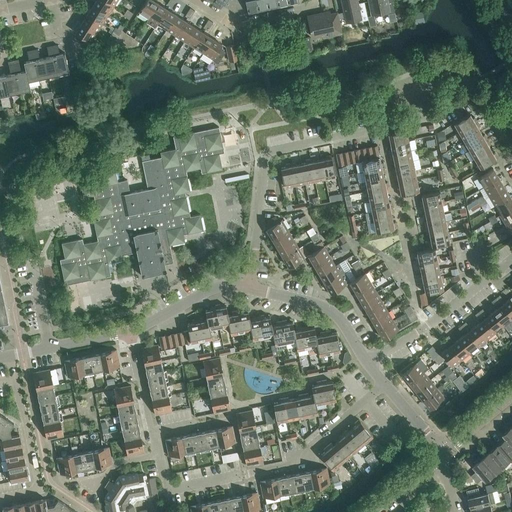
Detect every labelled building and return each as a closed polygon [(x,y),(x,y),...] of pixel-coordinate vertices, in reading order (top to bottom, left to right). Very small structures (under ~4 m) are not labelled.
[(95,0),(93,5),(108,14),(114,5),(105,0),(95,0)] [(152,0),(145,0),(138,12),(148,18),(157,3),(152,0)] [(232,0),(227,8),(233,11),(238,2),(237,0),(232,0)] [(237,0),(238,2),(233,11),(237,14),(258,9),(255,0),(237,0)] [(255,0),(258,9),(268,7),(266,0),(255,0)] [(362,21),(368,19),(364,2),(358,3),(357,0),(340,0),(345,22),(361,19),(362,21)] [(387,14),(394,12),(391,0),(369,0),(372,13),(386,9),(387,14)] [(157,3),(148,18),(157,24),(166,9),(157,3)] [(108,14),(93,5),(87,14),(102,23),(108,14)] [(166,30),(175,15),(166,9),(157,24),(166,30)] [(341,32),(337,12),(327,14),(326,12),(307,16),(312,36),(325,33),(326,35),(341,32)] [(421,12),(412,14),(414,24),(424,22),(423,20),(421,12)] [(81,23),(96,32),(102,23),(87,14),(81,23)] [(175,15),(166,30),(175,35),(184,21),(175,15)] [(184,41),(193,26),(184,21),(175,35),(184,41)] [(96,32),(81,23),(75,32),(90,42),(96,32)] [(113,30),(119,34),(125,25),(121,23),(117,29),(115,28),(113,30)] [(193,26),(184,41),(193,47),(202,32),(193,26)] [(202,32),(193,47),(202,53),(211,38),(202,32)] [(309,37),(303,38),(306,53),(313,52),(309,37)] [(211,38),(202,53),(199,57),(207,62),(209,62),(211,59),(221,44),(211,38)] [(228,60),(237,59),(236,57),(234,45),(225,47),(228,60)] [(64,53),(55,55),(59,74),(68,72),(64,53)] [(55,55),(44,57),(48,77),(59,74),(55,55)] [(44,57),(34,59),(38,79),(48,77),(44,57)] [(9,71),(20,68),(18,59),(7,62),(9,71)] [(38,79),(34,59),(23,62),(25,71),(26,71),(28,81),(38,79)] [(183,64),(181,68),(183,75),(191,72),(193,69),(183,64)] [(28,81),(26,71),(25,71),(15,73),(20,92),(30,90),(28,81)] [(20,92),(15,73),(6,75),(10,94),(20,92)] [(0,96),(10,94),(6,75),(0,76),(0,96)] [(52,92),(42,94),(43,101),(53,98),(52,92)] [(55,97),(57,108),(67,107),(65,95),(55,97)] [(458,132),(477,121),(474,117),(472,118),(469,113),(453,123),(458,132)] [(477,121),(458,132),(464,141),(480,132),(477,127),(480,126),(477,121)] [(93,195),(97,214),(98,219),(93,220),(97,240),(83,243),(82,238),(61,243),(64,258),(59,259),(65,285),(111,275),(108,263),(123,259),(122,254),(136,252),(141,275),(166,270),(165,264),(173,262),(169,245),(185,241),(183,234),(203,230),(200,214),(190,216),(185,192),(190,191),(186,171),(200,168),(202,173),(222,169),(219,153),(224,152),(218,127),(173,136),(176,148),(160,151),(161,156),(151,158),(150,159),(142,161),(147,188),(130,192),(127,179),(118,181),(114,166),(98,170),(100,177),(80,181),(83,197),(93,195)] [(390,144),(408,140),(406,129),(385,134),(386,139),(389,139),(390,144)] [(480,132),(464,141),(469,150),(487,139),(485,135),(483,136),(480,132)] [(487,139),(469,150),(474,159),(490,149),(488,145),(490,144),(487,139)] [(408,140),(390,144),(391,149),(388,149),(389,154),(410,150),(408,140)] [(371,146),(373,158),(379,157),(377,145),(371,146)] [(365,147),(368,159),(373,158),(371,146),(365,147)] [(359,149),(362,161),(368,159),(365,147),(359,149)] [(353,150),(356,162),(361,161),(362,161),(359,149),(353,150)] [(490,149),(474,159),(479,168),(498,157),(495,152),(493,153),(490,149)] [(347,151),(350,163),(356,162),(353,150),(347,151)] [(410,150),(389,154),(390,159),(393,159),(394,164),(412,160),(410,150)] [(342,152),(344,164),(350,163),(347,151),(342,152)] [(336,154),(338,165),(344,164),(342,152),(336,154)] [(447,152),(442,155),(443,162),(451,157),(447,152)] [(321,159),(325,178),(335,176),(331,155),(325,156),(326,158),(321,159)] [(363,171),(384,167),(383,162),(381,162),(379,157),(373,158),(368,159),(362,161),(361,161),(363,171)] [(315,158),(310,159),(315,180),(325,178),(321,159),(316,160),(315,158)] [(305,182),(315,180),(310,159),(305,160),(306,162),(301,163),(305,182)] [(393,174),(415,170),(412,160),(394,164),(395,169),(392,169),(393,174)] [(295,184),(305,182),(301,163),(296,164),(295,162),(290,163),(295,184)] [(295,184),(290,163),(285,164),(286,167),(280,168),(284,186),(295,184)] [(346,166),(339,167),(340,176),(341,176),(347,175),(348,174),(346,166)] [(384,167),(363,171),(365,181),(384,177),(383,173),(385,172),(384,167)] [(483,187),(499,178),(493,168),(488,171),(485,167),(477,172),(479,176),(477,177),(483,187)] [(415,170),(393,174),(394,179),(397,179),(398,184),(417,180),(415,170)] [(384,177),(365,181),(367,191),(388,187),(387,182),(385,182),(384,177)] [(499,178),(483,187),(489,196),(504,187),(499,178)] [(417,180),(398,184),(399,189),(396,189),(398,195),(419,190),(417,180)] [(388,187),(367,191),(369,201),(388,197),(387,193),(389,192),(388,187)] [(494,206),(510,197),(504,187),(489,196),(494,206)] [(420,206),(441,202),(439,191),(421,195),(422,200),(419,201),(420,206)] [(371,211),(392,207),(391,202),(389,202),(388,197),(369,201),(371,211)] [(511,200),(510,197),(494,206),(500,215),(511,207),(511,200)] [(476,199),(466,204),(467,209),(470,208),(478,203),(477,199),(476,199)] [(441,202),(420,206),(422,211),(424,211),(425,216),(444,212),(441,202)] [(478,203),(470,208),(472,211),(480,206),(478,203)] [(392,207),(371,211),(373,221),(392,217),(391,213),(393,212),(392,207)] [(505,224),(511,220),(511,207),(500,215),(505,224)] [(444,212),(425,216),(426,220),(424,221),(425,226),(446,222),(444,212)] [(272,238),(287,229),(282,219),(279,221),(275,216),(265,222),(268,227),(267,228),(272,238)] [(392,217),(373,221),(375,232),(396,227),(395,222),(393,222),(392,217)] [(446,222),(425,226),(426,231),(428,231),(429,236),(448,232),(446,222)] [(278,247),(293,239),(287,229),(272,238),(278,247)] [(448,232),(429,236),(430,240),(428,241),(429,247),(450,242),(448,232)] [(293,239),(278,247),(283,257),(298,248),(293,239)] [(298,248),(283,257),(289,266),(304,258),(303,256),(308,253),(304,246),(299,249),(298,248)] [(314,265),(329,256),(323,246),(308,255),(314,265)] [(416,263),(437,258),(435,248),(416,252),(417,257),(415,258),(416,263)] [(314,265),(319,274),(335,265),(329,256),(314,265)] [(420,272),(439,268),(437,258),(416,263),(417,268),(419,267),(420,272)] [(335,265),(319,274),(325,283),(340,274),(344,271),(339,263),(335,265)] [(439,268),(420,272),(421,277),(419,278),(420,283),(441,278),(439,268)] [(354,291),(370,282),(364,272),(349,281),(354,291)] [(340,274),(325,283),(330,293),(346,284),(340,274)] [(441,278),(420,283),(421,288),(423,287),(425,293),(443,289),(441,278)] [(360,300),(375,291),(370,282),(354,291),(360,300)] [(375,291),(360,300),(365,310),(381,301),(375,291)] [(495,298),(511,319),(511,318),(511,296),(510,298),(504,302),(499,295),(495,298)] [(511,319),(495,298),(491,301),(495,305),(497,308),(492,312),(503,325),(511,319)] [(371,319),(386,310),(381,301),(365,310),(371,319)] [(219,326),(228,324),(229,324),(227,315),(225,305),(220,306),(220,304),(214,305),(219,326)] [(205,309),(207,319),(209,328),(219,326),(214,305),(209,306),(210,308),(205,309)] [(249,320),(247,310),(242,312),(241,309),(236,310),(241,331),(250,329),(251,329),(249,320)] [(480,321),(475,325),(486,339),(495,332),(484,318),(481,315),(485,313),(482,309),(475,314),(480,321)] [(229,324),(228,324),(230,333),(241,331),(236,310),(231,311),(231,314),(227,315),(229,324)] [(386,310),(371,319),(376,328),(392,319),(386,310)] [(484,318),(495,332),(503,325),(492,312),(484,318)] [(263,337),(272,335),(270,325),(271,325),(269,316),(264,317),(263,315),(259,316),(263,337)] [(251,329),(250,329),(252,339),(263,337),(259,316),(254,317),(254,319),(249,320),(251,329)] [(207,319),(202,320),(202,318),(196,319),(201,340),(211,337),(209,328),(207,319)] [(182,331),(184,343),(201,340),(196,319),(191,320),(192,322),(186,323),(188,330),(182,331)] [(392,319),(376,328),(381,338),(397,329),(392,319)] [(285,342),(294,340),(295,340),(293,330),(291,321),(286,322),(285,320),(281,321),(285,342)] [(272,335),(274,344),(285,342),(281,321),(275,322),(275,324),(271,325),(270,325),(272,335)] [(462,325),(478,345),(479,346),(482,346),(486,344),(486,341),(485,339),(486,339),(475,325),(470,329),(465,322),(462,325)] [(307,347),(317,345),(315,335),(313,326),(308,327),(307,324),(302,326),(307,347)] [(459,338),(469,352),(478,345),(462,325),(458,328),(463,335),(459,338)] [(295,340),(294,340),(296,349),(307,347),(302,326),(297,327),(298,329),(293,330),(295,340)] [(325,331),(329,352),(340,350),(336,331),(330,332),(330,330),(325,331)] [(176,333),(178,344),(184,343),(182,331),(176,333)] [(317,345),(319,354),(329,352),(325,331),(320,332),(320,334),(315,335),(317,345)] [(170,334),(172,346),(178,344),(176,333),(170,334)] [(164,335),(166,347),(172,346),(170,334),(164,335)] [(469,352),(459,338),(450,345),(461,359),(469,352)] [(143,357),(159,354),(157,344),(141,347),(143,357)] [(461,359),(450,345),(441,352),(452,366),(461,359)] [(102,352),(106,369),(119,366),(116,349),(102,352)] [(435,361),(440,357),(438,354),(436,351),(431,356),(435,361)] [(93,371),(106,369),(102,352),(90,355),(93,371)] [(159,354),(143,357),(145,367),(161,363),(159,354)] [(80,374),(93,371),(90,355),(77,357),(80,374)] [(67,377),(80,374),(77,357),(64,360),(67,377)] [(205,373),(222,370),(219,357),(202,360),(205,373)] [(409,382),(423,371),(416,362),(402,373),(409,382)] [(147,376),(163,373),(161,363),(145,367),(147,376)] [(34,382),(51,379),(49,369),(32,372),(34,382)] [(207,386),(224,383),(222,370),(205,373),(207,386)] [(415,390),(429,379),(423,371),(409,382),(415,390)] [(163,373),(147,376),(149,386),(165,382),(163,373)] [(456,376),(452,380),(461,391),(468,386),(461,377),(459,374),(456,376)] [(51,379),(34,382),(36,392),(53,388),(51,379)] [(321,380),(325,401),(335,399),(331,380),(326,381),(326,379),(321,380)] [(429,379),(415,390),(422,399),(436,388),(429,379)] [(313,394),(315,403),(316,403),(325,401),(321,380),(316,381),(316,384),(311,385),(313,394)] [(165,382),(149,386),(151,395),(167,392),(165,382)] [(210,399),(227,395),(224,383),(207,386),(210,399)] [(113,389),(115,398),(132,395),(130,385),(113,389)] [(53,388),(36,392),(38,401),(55,398),(53,388)] [(436,388),(422,399),(429,408),(443,397),(436,388)] [(167,392),(151,395),(152,404),(169,401),(167,392)] [(303,394),(307,415),(318,413),(316,403),(315,403),(313,394),(308,395),(308,392),(303,394)] [(293,398),(297,417),(307,415),(303,394),(298,395),(298,397),(293,398)] [(115,398),(117,408),(134,404),(132,395),(115,398)] [(227,395),(210,399),(213,412),(230,408),(227,395)] [(283,398),(287,419),(297,417),(293,398),(289,399),(288,397),(283,398)] [(55,398),(38,401),(40,410),(57,407),(55,398)] [(287,419),(283,398),(278,399),(278,401),(273,402),(277,421),(287,419)] [(169,401),(152,404),(155,414),(171,411),(169,401)] [(117,408),(119,417),(136,414),(134,404),(117,408)] [(57,407),(40,410),(42,420),(59,416),(57,407)] [(237,426),(254,422),(252,409),(235,412),(237,426)] [(119,417),(121,427),(138,423),(136,414),(119,417)] [(59,416),(42,420),(44,429),(61,426),(59,416)] [(4,418),(0,423),(0,435),(2,437),(2,439),(11,437),(11,436),(10,430),(13,424),(4,418)] [(351,427),(364,442),(372,436),(358,419),(354,423),(355,424),(351,427)] [(254,422),(237,426),(240,438),(257,435),(254,422)] [(121,427),(123,436),(140,433),(138,423),(121,427)] [(221,426),(225,443),(235,441),(231,424),(221,426)] [(61,426),(44,429),(46,439),(63,436),(61,426)] [(225,443),(221,426),(212,428),(216,445),(225,443)] [(342,433),(356,449),(364,442),(351,427),(348,431),(346,429),(342,433)] [(506,438),(511,444),(511,427),(503,435),(506,438)] [(216,445),(212,428),(202,430),(206,447),(216,445)] [(206,447),(202,430),(193,432),(197,449),(206,447)] [(197,449),(193,432),(184,434),(187,451),(197,449)] [(125,445),(142,442),(140,433),(123,436),(125,445)] [(336,441),(348,455),(356,449),(342,433),(338,436),(340,437),(336,441)] [(187,451),(184,434),(174,436),(178,453),(187,451)] [(4,449),(21,446),(19,435),(11,436),(11,437),(2,439),(4,449)] [(257,435),(240,438),(243,451),(260,448),(257,435)] [(178,453),(174,436),(164,438),(168,455),(178,453)] [(511,444),(506,438),(498,445),(511,460),(511,458),(511,444)] [(327,445),(341,462),(348,455),(336,441),(332,444),(331,442),(327,445)] [(142,442),(125,445),(127,455),(144,452),(142,442)] [(341,462),(327,445),(323,449),(324,451),(320,454),(332,469),(341,462)] [(490,452),(503,467),(511,460),(498,445),(490,452)] [(21,446),(4,449),(6,460),(23,457),(21,446)] [(95,450),(98,466),(112,463),(108,447),(95,450)] [(260,448),(243,451),(246,465),(263,461),(260,448)] [(98,466),(95,450),(82,452),(86,469),(98,466)] [(224,462),(240,458),(238,450),(222,454),(224,462)] [(86,469),(82,452),(70,455),(73,471),(86,469)] [(482,459),(486,464),(494,474),(503,467),(490,452),(482,459)] [(73,471),(70,455),(56,458),(60,474),(73,471)] [(376,456),(368,463),(372,468),(380,462),(376,456)] [(9,471),(25,467),(23,457),(6,460),(9,471)] [(494,474),(486,464),(482,459),(473,466),(477,471),(471,475),(477,482),(483,478),(486,481),(494,474)] [(25,467),(9,471),(11,482),(28,478),(25,467)] [(316,469),(320,486),(330,484),(326,467),(316,469)] [(320,486),(316,469),(307,471),(310,488),(320,486)] [(310,488),(307,471),(297,473),(301,489),(310,488)] [(134,511),(132,504),(136,499),(145,497),(144,494),(157,492),(153,477),(146,478),(145,474),(142,475),(142,473),(137,474),(137,472),(118,476),(113,484),(108,480),(104,487),(109,490),(104,497),(107,511),(134,511)] [(301,489),(297,473),(288,475),(291,491),(301,489)] [(291,491),(288,475),(278,476),(282,493),(291,491)] [(282,493),(278,476),(269,478),(272,495),(282,493)] [(272,495),(269,478),(259,480),(263,497),(272,495)] [(338,481),(333,483),(334,489),(341,488),(339,481),(338,481)] [(496,483),(486,486),(487,492),(498,490),(497,486),(496,483)] [(509,490),(507,483),(497,486),(498,490),(499,493),(509,490)] [(469,497),(472,508),(491,503),(496,502),(493,492),(488,493),(488,492),(480,494),(478,488),(469,490),(470,497),(469,497)] [(246,493),(250,510),(260,508),(256,491),(246,493)] [(250,510),(246,493),(237,495),(240,511),(250,510)] [(239,511),(240,511),(237,495),(228,497),(230,511),(239,511)] [(230,511),(228,497),(218,499),(220,511),(230,511)] [(220,511),(218,499),(209,501),(211,511),(220,511)] [(34,502),(36,511),(47,511),(47,508),(47,507),(46,500),(34,502)] [(53,506),(47,507),(47,508),(47,511),(62,511),(67,506),(57,500),(53,506)] [(211,511),(209,501),(199,503),(201,511),(211,511)] [(24,504),(25,511),(36,511),(34,502),(24,504)] [(201,511),(199,503),(190,505),(191,511),(201,511)] [(472,511),(492,511),(491,503),(472,508),(472,511)]
